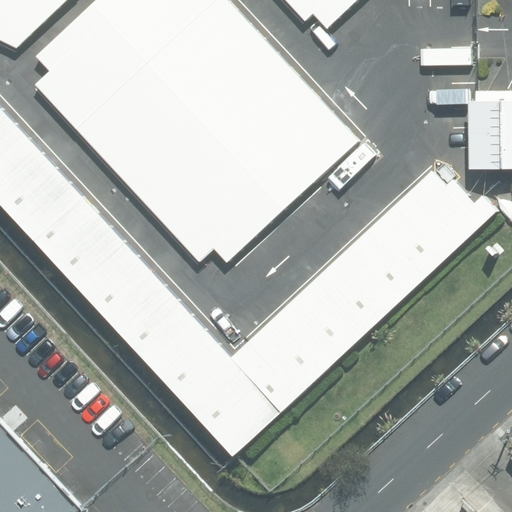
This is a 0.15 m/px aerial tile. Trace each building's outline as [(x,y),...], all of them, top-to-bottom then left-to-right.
[(0,0),(0,193),(259,455),(503,221),(450,169),(251,351),(0,73),(0,0)] [(233,265),(371,135),(241,0),(0,0),(0,22),(48,46),(70,69),(58,81),(233,265)] [(309,0),(337,31),(369,0),(309,0)] [(511,91),(490,92),(491,170),(511,169),(511,91)] [(0,511),(115,511),(0,386),(0,511)]
